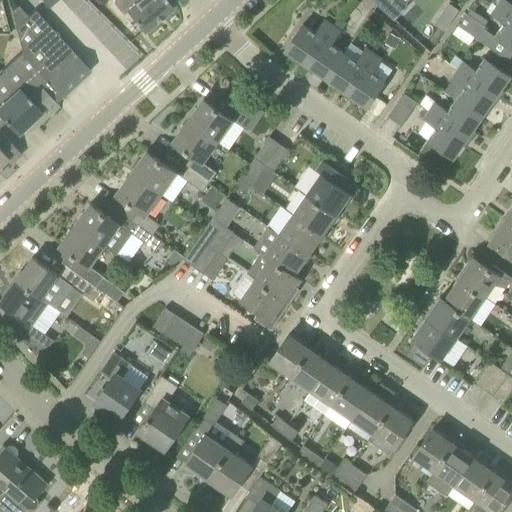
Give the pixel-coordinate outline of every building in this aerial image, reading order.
[(114,0),(114,4),(125,16),(128,13),(144,32),(174,8),(166,0),(114,0)] [(405,3),(408,0),(371,0),(394,20),(408,6),(405,3)] [(511,4),(505,0),(501,0),(497,7),(511,16),(511,4)] [(448,3),(441,14),(452,21),(459,10),(448,3)] [(496,36),(511,47),(511,16),(497,7),(492,15),(505,24),(496,36)] [(478,39),(486,27),(466,13),(458,25),(475,37),(478,39)] [(339,19),(333,26),(306,65),(326,79),(344,54),(332,45),(347,23),(342,19),(340,21),(339,19)] [(316,33),(303,24),(285,50),(306,65),(333,26),(325,20),(316,33)] [(379,34),(385,39),(389,32),(392,27),(383,21),(378,27),(379,34)] [(396,50),(401,38),(390,33),(385,44),(396,50)] [(347,93),(375,53),(366,47),(356,62),(344,54),(326,79),(347,93)] [(39,85),(46,78),(22,52),(2,70),(3,71),(0,73),(0,124),(4,120),(17,134),(27,125),(32,130),(59,106),(39,85)] [(383,59),(375,54),(375,53),(347,93),(368,108),(393,69),(382,61),(383,59)] [(457,69),(463,61),(455,55),(449,63),(457,69)] [(463,61),(457,69),(497,97),(511,76),(485,58),(476,70),(463,61)] [(457,69),(452,77),(451,78),(465,88),(457,100),(483,117),(497,97),(457,69)] [(404,93),(388,116),(401,126),(418,102),(404,93)] [(241,125),(247,130),(261,109),(241,94),(226,115),(204,99),(189,120),(218,141),(233,120),(241,125)] [(420,105),(425,108),(429,111),(435,102),(426,96),(420,105)] [(435,102),(429,111),(468,138),(483,117),(457,100),(449,112),(435,102)] [(436,128),(428,141),(454,159),(468,138),(429,111),(424,119),(423,119),(436,128)] [(189,120),(173,142),(195,157),(188,167),(210,182),(217,173),(203,162),(218,141),(189,120)] [(0,173),(4,170),(0,166),(0,165),(7,159),(11,163),(22,154),(0,129),(0,173)] [(254,159),(265,166),(273,172),(274,171),(281,161),(288,151),(289,151),(269,137),(254,159)] [(161,193),(176,172),(147,151),(132,173),(161,193)] [(252,186),(265,166),(254,159),(241,179),(252,186)] [(350,180),(323,161),(316,171),(321,174),(307,195),(337,215),(351,194),(343,189),(350,180)] [(210,182),(188,167),(182,176),(188,180),(203,192),(210,182)] [(132,173),(117,194),(139,209),(132,219),(153,234),(160,225),(145,214),(161,193),(132,173)] [(216,205),(224,195),(213,187),(205,197),(216,205)] [(307,195),(293,214),(323,235),(337,215),(307,195)] [(132,219),(125,228),(91,203),(76,224),(105,245),(104,246),(117,255),(132,234),(146,244),(153,234),(132,219)] [(511,209),(506,219),(504,218),(503,220),(511,225),(511,209)] [(323,235),(293,214),(279,234),(309,255),(323,235)] [(184,260),(193,267),(222,226),(213,219),(186,257),(184,260)] [(490,241),(511,256),(511,225),(503,220),(496,229),(498,230),(490,241)] [(73,270),(101,290),(118,301),(125,292),(103,276),(89,267),(104,246),(105,245),(76,224),(60,246),(69,253),(62,262),(73,270)] [(220,253),(234,233),(227,229),(222,226),(193,267),(203,273),(218,253),(220,253)] [(295,275),(309,255),(279,234),(268,226),(254,247),(262,252),(295,275)] [(162,241),(163,241),(153,234),(146,243),(155,250),(158,246),(162,249),(166,244),(162,241)] [(184,260),(186,257),(175,250),(170,257),(169,263),(175,267),(184,260)] [(300,289),(295,286),(300,278),(295,275),(262,252),(248,273),(286,299),(285,299),(290,303),(300,289)] [(203,273),(213,280),(228,259),(227,259),(220,253),(218,253),(203,273)] [(65,281),(33,257),(17,280),(49,303),(56,308),(72,286),(65,281)] [(485,297),(493,286),(505,289),(511,278),(511,277),(492,264),(489,268),(474,257),(466,269),(465,268),(457,279),(458,280),(459,279),(485,297)] [(94,301),(101,290),(73,270),(65,281),(72,286),(94,301)] [(234,293),(243,298),(242,299),(272,319),(285,299),(286,299),(248,273),(234,293)] [(458,280),(445,300),(471,318),(470,318),(481,325),(496,304),(485,297),(459,279),(458,280)] [(46,352),(54,340),(33,325),(49,303),(17,280),(1,302),(25,320),(17,332),(46,352)] [(425,317),(456,338),(470,318),(471,318),(445,300),(441,297),(434,307),(432,306),(425,317)] [(151,330),(161,336),(175,314),(165,308),(151,330)] [(175,314),(161,336),(170,342),(184,320),(175,314)] [(425,367),(431,358),(434,353),(442,359),(456,338),(425,317),(418,327),(419,328),(412,338),(418,342),(408,355),(425,367)] [(184,320),(170,342),(180,349),(194,327),(184,320)] [(189,355),(204,334),(194,327),(180,349),(189,355)] [(89,358),(100,341),(90,333),(84,342),(86,347),(82,353),(89,358)] [(311,349),(289,334),(270,361),(292,376),(311,349)] [(201,344),(212,351),(217,343),(206,336),(201,344)] [(331,363),(311,349),(292,376),(312,390),(331,363)] [(114,351),(100,371),(111,379),(96,401),(120,418),(149,376),(114,351)] [(511,351),(501,369),(499,368),(484,389),(494,396),(509,374),(511,369),(511,351)] [(484,389),(499,368),(489,361),(475,382),(484,389)] [(326,414),(332,405),(333,405),(352,377),(331,363),(312,390),(305,400),(326,414)] [(494,396),(503,402),(511,390),(511,376),(509,374),(494,396)] [(139,431),(165,449),(188,417),(167,402),(177,386),(162,376),(145,401),(155,408),(139,431)] [(372,392),(352,377),(333,405),(353,419),(372,392)] [(369,440),(393,406),(372,392),(353,419),(347,427),(350,428),(353,434),(355,436),(357,437),(362,439),(368,439),(369,440)] [(253,410),(259,400),(249,393),(243,402),(253,410)] [(223,445),(207,434),(214,425),(227,405),(217,398),(203,418),(178,456),(187,462),(186,463),(209,479),(233,443),(240,448),(245,441),(231,432),(223,445)] [(393,456),(408,436),(404,434),(413,420),(393,406),(369,440),(390,454),(393,456)] [(272,425),(282,432),(288,424),(278,417),(272,425)] [(299,432),(288,424),(282,432),(292,441),(299,432)] [(454,443),(433,429),(414,456),(435,471),(454,443)] [(269,463),(283,443),(272,436),(258,456),(269,463)] [(243,479),(252,465),(236,454),(240,448),(233,443),(209,479),(232,495),(243,479)] [(475,458),(454,443),(435,471),(428,481),(449,495),(456,485),(475,458)] [(0,494),(2,496),(8,490),(28,508),(30,509),(32,509),(34,508),(37,507),(38,505),(39,503),(39,502),(39,499),(38,496),(48,484),(2,444),(0,447),(0,494)] [(324,460),(304,445),(299,453),(319,467),(324,460)] [(456,485),(476,499),(495,472),(475,458),(456,485)] [(346,460),(340,469),(361,484),(368,475),(346,460)] [(361,484),(340,469),(333,479),(354,494),(361,484)] [(506,501),(511,492),(511,483),(495,472),(476,499),(469,509),(469,510),(472,511),(502,511),(509,503),(506,501)] [(252,511),(281,511),(271,505),(281,490),(260,476),(253,486),(246,496),(258,504),(252,511)] [(415,511),(418,509),(396,494),(389,504),(400,511),(415,511)] [(322,511),(329,504),(316,495),(303,511),(322,511)]
